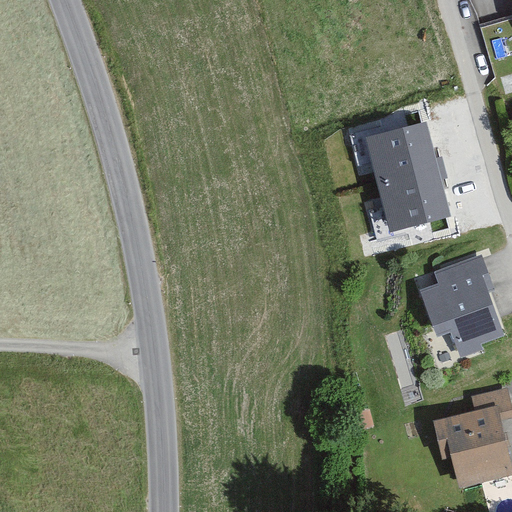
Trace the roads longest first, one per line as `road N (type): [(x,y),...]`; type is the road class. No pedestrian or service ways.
road 1 (tertiary): [(67,0),(123,176),(140,260),(164,511)]
road 2 (residential): [(511,214),(445,0)]
